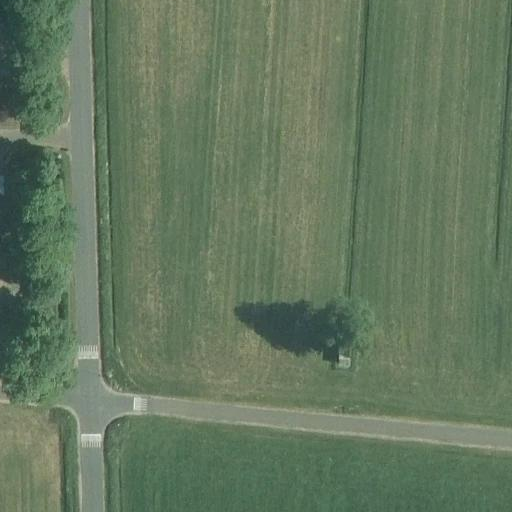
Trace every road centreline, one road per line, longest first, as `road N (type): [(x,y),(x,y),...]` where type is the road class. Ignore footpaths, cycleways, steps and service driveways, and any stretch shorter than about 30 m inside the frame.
road 1 (unclassified): [(86,400),(511,441)]
road 2 (unclassified): [(86,400),(75,0)]
